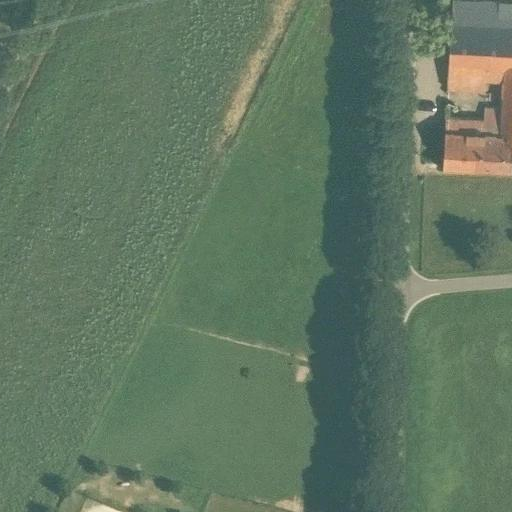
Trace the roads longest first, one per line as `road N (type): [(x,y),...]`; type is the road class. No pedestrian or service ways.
road 1 (unclassified): [(400,292),(402,0)]
road 2 (unclassified): [(387,511),(400,292)]
